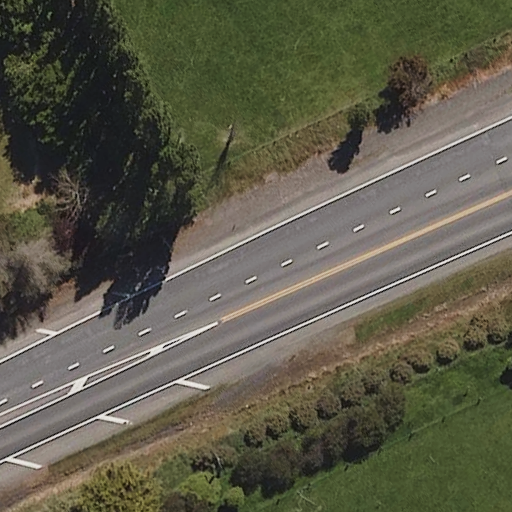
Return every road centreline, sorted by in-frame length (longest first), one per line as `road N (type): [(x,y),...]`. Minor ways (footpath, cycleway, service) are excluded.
road 1 (trunk): [(511,166),(230,296)]
road 2 (trunk): [(0,406),(230,296)]
